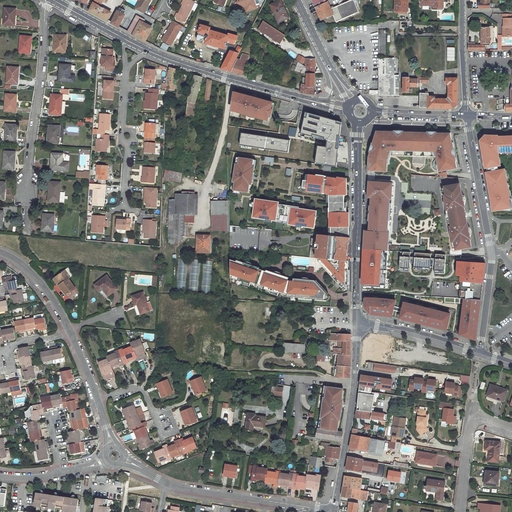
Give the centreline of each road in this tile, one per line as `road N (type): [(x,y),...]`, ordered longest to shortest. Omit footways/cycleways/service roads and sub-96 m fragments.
road 1 (unclassified): [(465,115),(491,257),(479,353)]
road 2 (residential): [(43,0),(25,228)]
road 3 (tertiary): [(356,322),(361,122)]
road 4 (tertiary): [(333,511),(356,322)]
road 5 (secondary): [(147,49),(316,101)]
road 6 (residential): [(165,482),(333,511)]
road 7 (residential): [(124,209),(126,70)]
road 8 (residential): [(356,322),(479,353)]
